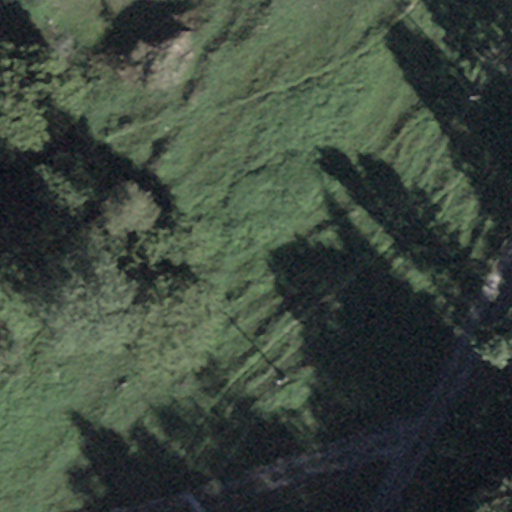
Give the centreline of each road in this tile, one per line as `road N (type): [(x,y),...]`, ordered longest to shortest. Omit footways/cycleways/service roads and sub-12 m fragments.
road 1 (track): [(511,259),(374,511)]
road 2 (track): [(156,511),(330,453),(372,444),(411,448)]
